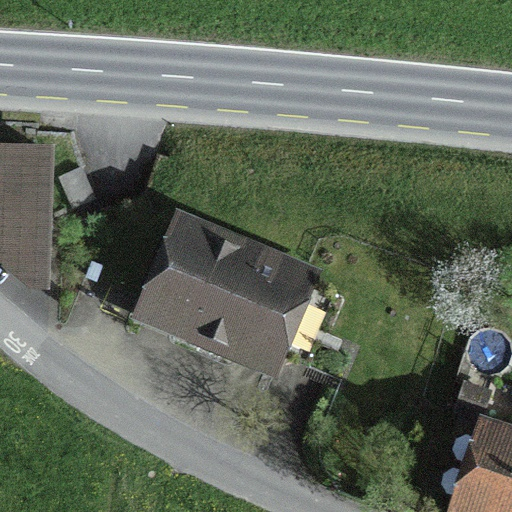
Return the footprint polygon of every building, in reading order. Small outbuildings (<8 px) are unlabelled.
[(48,152),(0,149),(0,257),(32,285),(44,285),(48,152)] [(81,168),(59,177),(72,208),(94,199),(81,168)] [(308,367),(338,295),(308,283),(311,277),(180,222),(142,314),(272,369),(278,354),(308,367)] [(492,378),(458,368),(446,406),(481,416),(492,378)] [(511,511),(511,440),(490,433),(465,507),(481,511),(511,511)]
